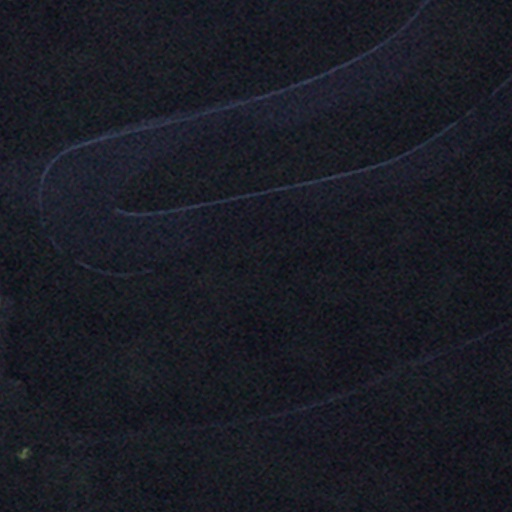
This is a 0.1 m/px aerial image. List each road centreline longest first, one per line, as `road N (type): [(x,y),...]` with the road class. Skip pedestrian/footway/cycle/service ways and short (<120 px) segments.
road 1 (tertiary): [(449,0),(418,36),(347,83),(240,123),(111,156),(83,174),(73,194),(85,238),(141,243),(403,172),(511,96)]
road 2 (tertiary): [(511,307),(0,471)]
